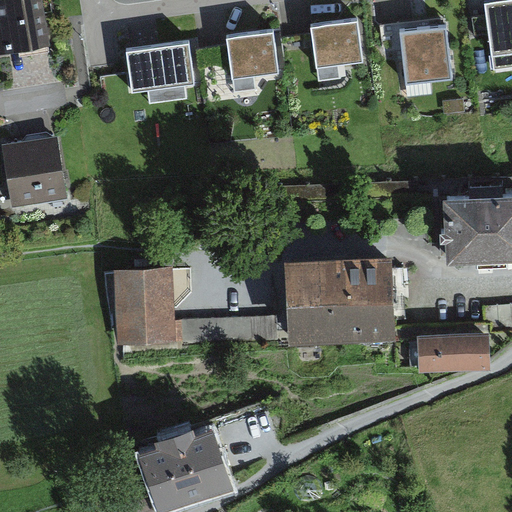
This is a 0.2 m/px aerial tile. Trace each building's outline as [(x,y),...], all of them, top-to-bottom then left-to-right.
[(0,0),(0,51),(18,48),(20,56),(53,50),(43,0),(0,0)] [(511,0),(494,0),(496,18),(483,19),(484,33),(497,32),(499,64),(511,62),(511,0)] [(366,20),(321,24),(325,70),(346,68),(345,58),(370,56),(366,20)] [(456,21),(391,27),(393,52),(411,50),(414,83),(461,78),(456,21)] [(284,30),(238,35),(243,81),(264,79),(263,70),(288,67),(284,30)] [(300,71),(319,68),(313,31),(294,34),(300,71)] [(198,40),(136,48),(141,88),(157,86),(158,95),(192,91),(190,82),(203,80),(198,40)] [(216,88),(234,87),(231,44),(213,45),(216,88)] [(28,142),(10,145),(20,205),(46,201),(49,196),(74,192),(65,136),(58,138),(53,132),(32,135),(28,142)] [(511,202),(443,205),(446,267),(511,263),(511,202)] [(392,260),(286,264),(289,320),(290,349),(395,345),(392,260)] [(173,323),(171,267),(115,269),(118,348),(181,346),(180,323),(173,323)] [(289,320),(180,323),(181,346),(181,352),(290,349),(289,320)] [(489,337),(419,339),(419,368),(490,366),(489,337)] [(135,442),(131,444),(155,506),(231,477),(207,415),(135,442)] [(152,511),(143,495),(118,508),(120,511),(152,511)]
